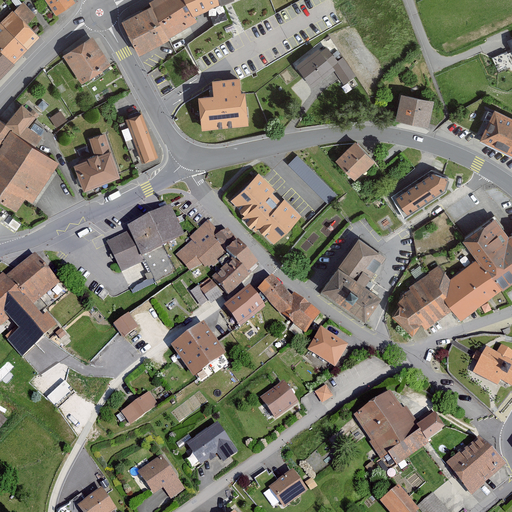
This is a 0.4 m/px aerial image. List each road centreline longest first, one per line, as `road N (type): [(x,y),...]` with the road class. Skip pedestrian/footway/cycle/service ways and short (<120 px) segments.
road 1 (residential): [(51,511),(60,477),(108,392),(270,262)]
road 2 (secondary): [(191,157),(378,133),(432,143),(511,183)]
road 3 (residential): [(414,354),(180,511)]
road 4 (residential): [(0,250),(172,175),(191,157)]
road 5 (residential): [(414,354),(351,329),(270,262)]
road 6 (secondary): [(191,157),(170,137),(107,23)]
road 7 (residential): [(270,262),(220,216),(193,176),(191,157)]
road 8 (secondary): [(0,103),(40,59),(93,20)]
